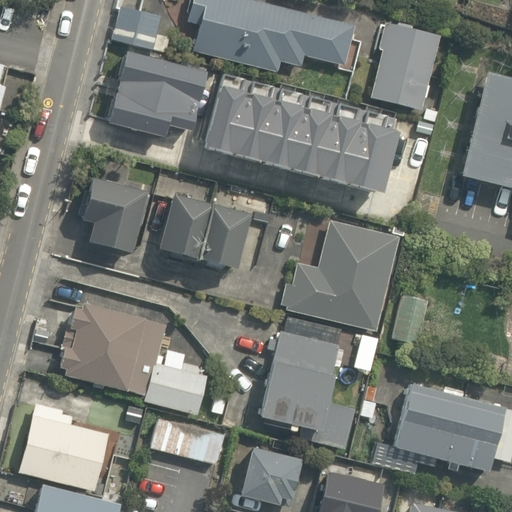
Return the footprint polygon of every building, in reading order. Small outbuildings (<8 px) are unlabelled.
[(189,26),(183,47),(275,70),(277,61),(294,66),(298,53),(334,62),(345,21),(261,0),(184,0),(179,23),(189,26)] [(149,32),(154,11),(115,3),(106,42),(158,53),(162,35),(149,32)] [(433,33),(380,21),(364,93),(418,105),(433,33)] [(206,77),(126,56),(108,126),(164,141),(167,129),(191,136),(206,77)] [(511,73),(476,65),(452,169),(511,183),(511,73)] [(242,82),(239,96),(248,99),(252,84),(242,82)] [(272,90),(269,104),(276,106),(280,92),(272,90)] [(383,199),(398,138),(392,136),(383,134),(362,129),(354,127),(334,121),(326,119),(305,114),(298,112),(276,106),(269,104),(248,99),(239,96),(220,92),(204,153),(383,199)] [(298,112),(305,114),(309,99),(302,97),(298,112)] [(330,105),(326,119),(334,121),(338,107),(330,105)] [(354,127),(362,129),(366,114),(358,112),(354,127)] [(383,134),(392,136),(395,122),(387,120),(383,134)] [(430,137),(433,127),(417,123),(414,133),(430,137)] [(137,190),(76,175),(68,207),(89,212),(82,240),(122,250),(137,190)] [(243,213),(159,192),(146,244),(231,265),(243,213)] [(391,233),(322,218),(312,265),(288,260),(277,313),(370,333),(391,233)] [(142,311),(79,297),(61,373),(124,388),(142,311)] [(308,441),(337,449),(349,405),(320,398),(334,346),(272,330),(251,411),(312,427),(308,441)] [(189,414),(200,370),(177,364),(180,352),(152,344),(138,401),(189,414)] [(482,457),(506,464),(511,442),(511,411),(401,381),(383,445),(478,471),(482,457)] [(31,406),(14,473),(89,492),(103,435),(67,426),(69,418),(58,415),(59,412),(31,406)] [(219,436),(153,420),(146,448),(211,466),(219,436)] [(285,502),(295,459),(246,448),(235,497),(273,506),(275,499),(285,502)] [(316,511),(376,511),(383,488),(363,484),(364,482),(346,477),(346,480),(326,475),(316,511)] [(109,511),(111,504),(35,485),(28,511),(109,511)]
